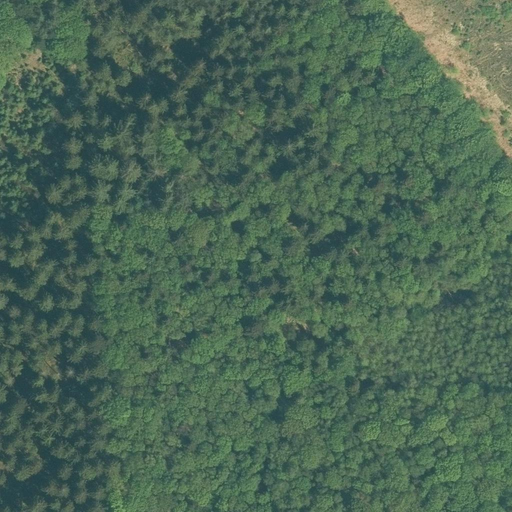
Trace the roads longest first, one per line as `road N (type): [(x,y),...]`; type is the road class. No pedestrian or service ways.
road 1 (track): [(71,0),(118,511)]
road 2 (track): [(511,205),(356,0)]
